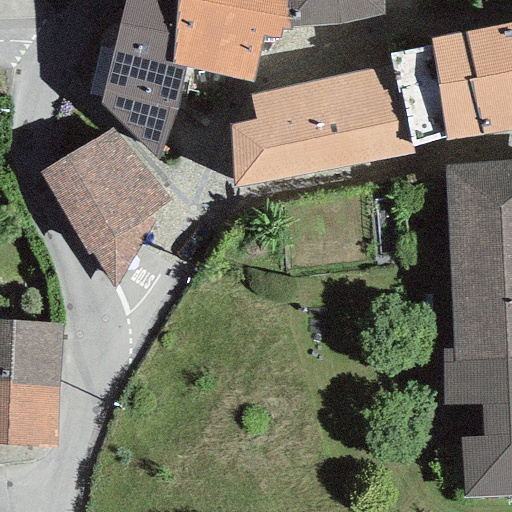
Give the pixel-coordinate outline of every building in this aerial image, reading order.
[(123,0),(100,103),(158,160),(183,67),(171,65),(180,0),(123,0)] [(180,0),(171,65),(183,67),(251,83),(262,38),(279,38),(281,29),(290,29),(290,26),(287,0),(180,0)] [(287,0),(290,26),(383,17),(381,0),(287,0)] [(444,141),(511,129),(511,22),(429,38),(431,44),(389,53),(391,66),(397,94),(400,93),(411,148),(444,141)] [(229,126),(233,188),(412,154),(411,148),(400,93),(397,94),(391,66),(250,95),(255,119),(229,126)] [(91,255),(113,289),(154,221),(149,216),(170,201),(111,130),(39,172),(87,258),(91,255)] [(511,160),(445,167),(451,350),(439,351),(441,405),(479,404),(480,438),(461,438),(463,497),(511,495),(511,160)] [(0,445),(57,446),(62,324),(0,320),(0,445)]
